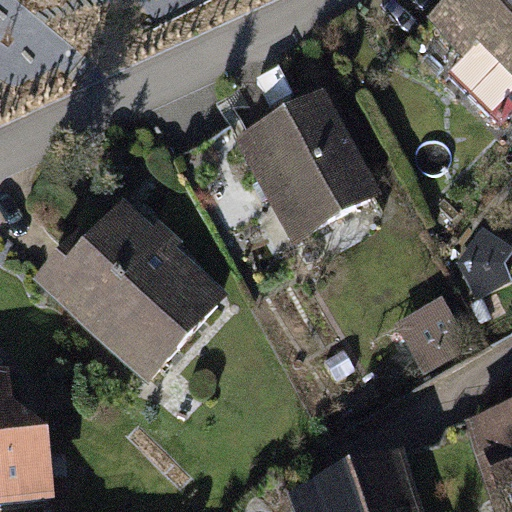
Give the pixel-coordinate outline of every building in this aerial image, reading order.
[(511,0),(447,0),(425,23),(466,62),(451,78),(505,129),(511,122),(511,0)] [(325,99),(239,143),(290,241),(376,197),(325,99)] [(124,207),(47,288),(150,385),(227,304),(124,207)] [(0,463),(51,460),(15,436),(12,405),(0,398),(0,463)] [(511,511),(511,410),(472,423),(501,511),(511,511)] [(54,511),(51,460),(0,463),(0,511),(54,511)] [(419,511),(401,460),(290,499),(294,511),(419,511)]
